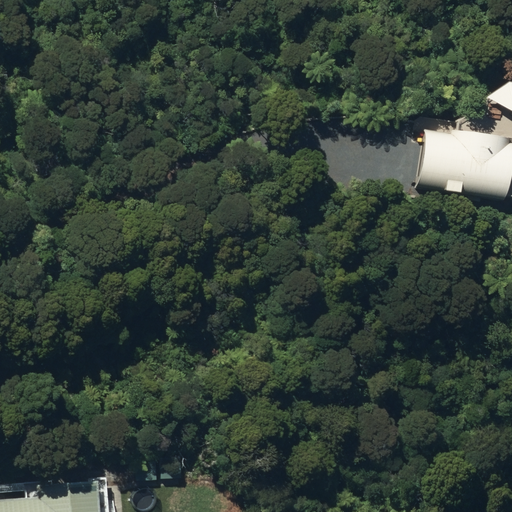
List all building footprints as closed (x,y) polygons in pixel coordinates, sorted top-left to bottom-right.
[(419,183),(507,194),(511,151),(511,138),(509,139),(510,132),(453,125),(452,130),(426,126),(419,183)] [(29,162),(36,179),(63,168),(55,150),(29,162)] [(161,456),(162,476),(182,474),(180,454),(161,456)] [(135,457),(137,478),(157,476),(155,455),(135,457)] [(0,494),(0,511),(101,511),(99,475),(37,478),(38,492),(0,494)]
